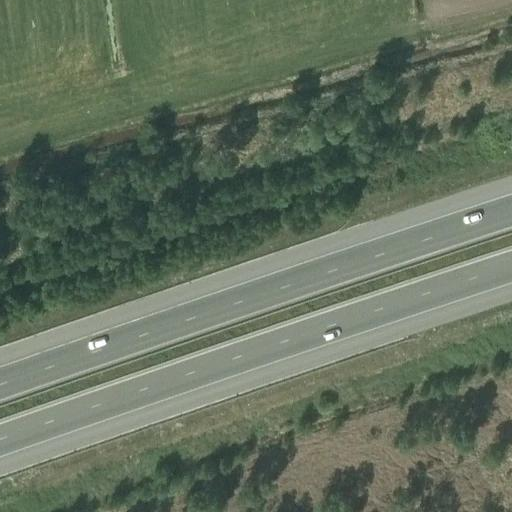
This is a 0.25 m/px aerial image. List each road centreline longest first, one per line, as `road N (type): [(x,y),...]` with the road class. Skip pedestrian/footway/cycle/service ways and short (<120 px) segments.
road 1 (motorway): [(511,207),(0,382)]
road 2 (motorway): [(0,441),(511,267)]
